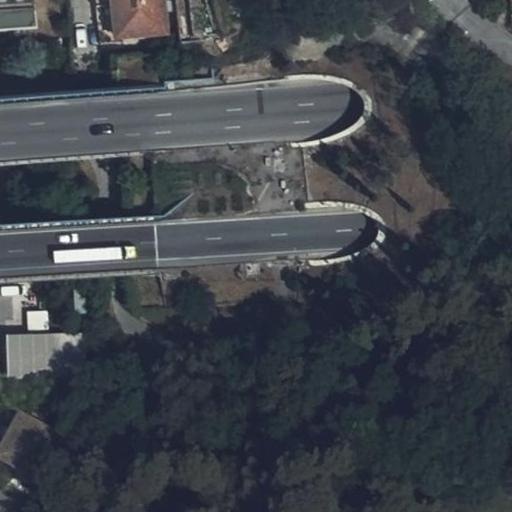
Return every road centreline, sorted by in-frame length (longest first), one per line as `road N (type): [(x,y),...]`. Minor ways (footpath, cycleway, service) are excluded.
road 1 (motorway): [(511,98),(0,137)]
road 2 (motorway): [(0,256),(511,224)]
